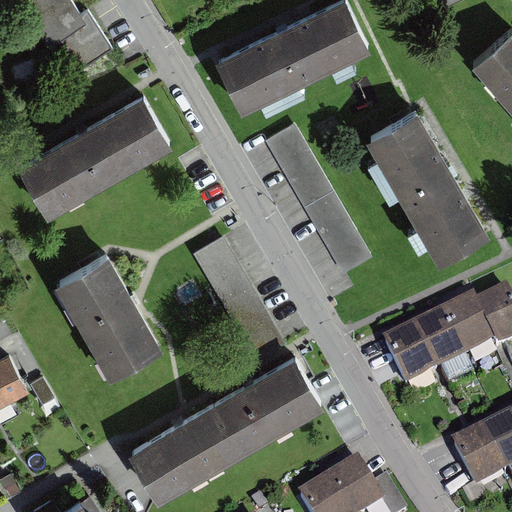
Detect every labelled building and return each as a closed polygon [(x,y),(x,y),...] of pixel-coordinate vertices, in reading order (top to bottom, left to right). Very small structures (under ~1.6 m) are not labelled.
[(23,0),(24,0),(20,3),(49,48),(63,40),(83,72),(118,49),(96,15),(85,22),(70,0),(23,0)] [(352,0),(324,0),(219,53),(244,111),(375,44),(352,0)] [(511,21),(470,57),(511,104),(511,21)] [(19,163),(48,214),(174,142),(144,91),(19,163)] [(485,237),(415,110),(366,136),(436,264),(485,237)] [(373,255),(296,121),(266,138),(344,272),(373,255)] [(224,234),(195,251),(217,290),(231,314),(257,358),(287,341),(224,234)] [(164,345),(109,250),(56,280),(111,375),(164,345)] [(474,296),(383,341),(407,389),(493,347),(497,355),(511,347),(511,296),(508,288),(477,303),(474,296)] [(10,351),(0,355),(0,404),(30,387),(10,351)] [(296,352),(213,400),(242,451),(326,403),(296,352)] [(158,499),(242,451),(213,400),(129,448),(158,499)] [(511,413),(451,443),(475,492),(511,473),(511,413)] [(359,458),(329,477),(350,511),(372,511),(385,505),(387,503),(374,482),(359,458)] [(309,511),(350,511),(329,477),(299,495),(309,511)] [(88,511),(80,499),(59,511),(88,511)]
